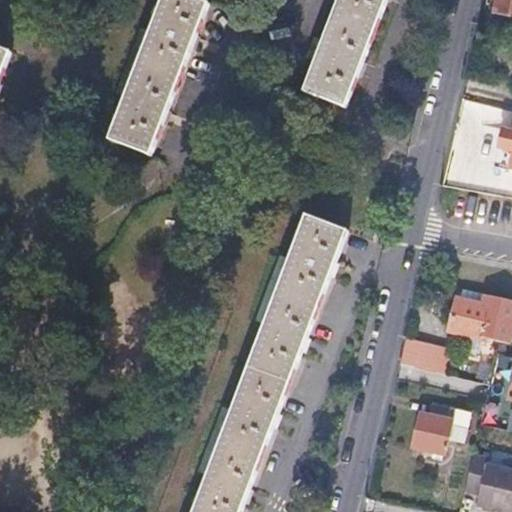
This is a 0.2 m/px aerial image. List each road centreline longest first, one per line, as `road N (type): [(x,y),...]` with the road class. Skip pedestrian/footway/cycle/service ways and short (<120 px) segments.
road 1 (residential): [(343,511),(414,235)]
road 2 (residential): [(414,235),(465,0)]
